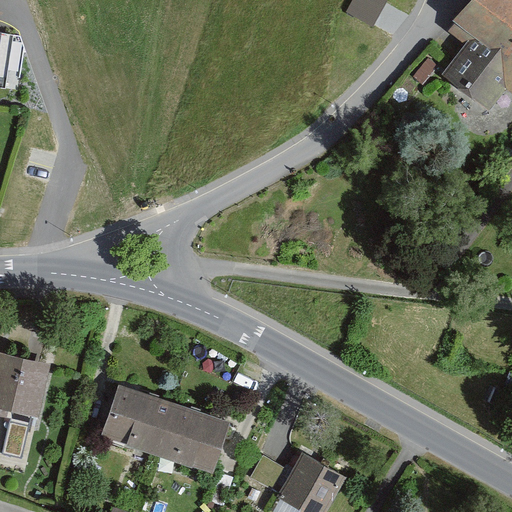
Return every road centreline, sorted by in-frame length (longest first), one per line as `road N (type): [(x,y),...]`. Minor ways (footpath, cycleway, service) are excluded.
road 1 (tertiary): [(511,480),(230,318),(161,292)]
road 2 (residential): [(401,55),(342,136),(188,214)]
road 3 (residential): [(166,265),(419,293)]
road 4 (residential): [(188,214),(50,272)]
road 5 (residential): [(419,293),(511,177)]
